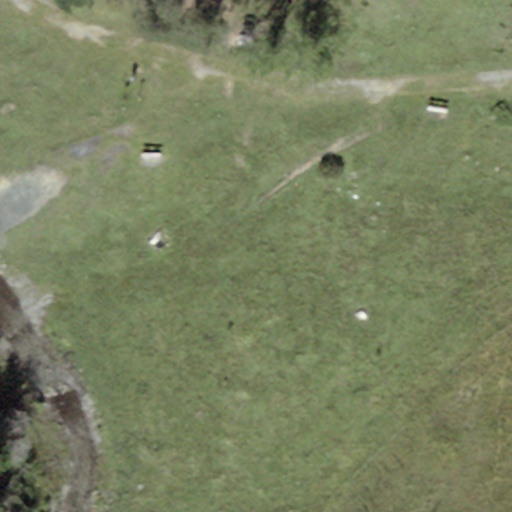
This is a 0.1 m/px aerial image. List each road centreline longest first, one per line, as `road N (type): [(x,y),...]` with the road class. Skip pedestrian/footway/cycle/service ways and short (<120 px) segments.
road 1 (track): [(30,0),(83,32),(241,74),(361,83),(511,74)]
road 2 (track): [(0,217),(31,192),(83,32)]
